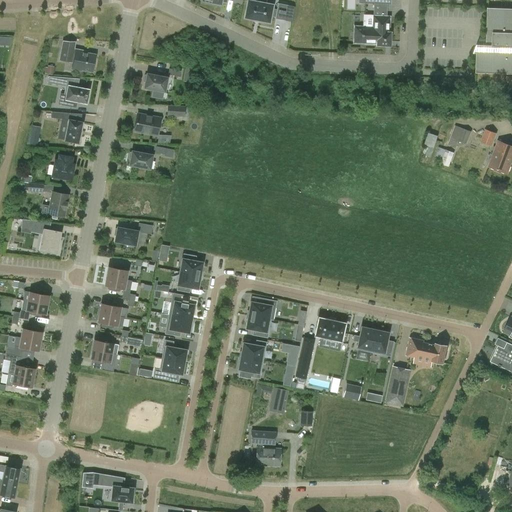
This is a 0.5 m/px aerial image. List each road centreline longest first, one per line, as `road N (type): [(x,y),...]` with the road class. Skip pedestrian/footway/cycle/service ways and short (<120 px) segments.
road 1 (residential): [(414,0),(411,70),(290,64),(146,0)]
road 2 (residential): [(78,278),(132,0)]
road 3 (residential): [(240,281),(481,334)]
road 4 (residential): [(177,475),(216,282),(240,281)]
road 5 (residential): [(240,281),(200,479)]
road 6 (residential): [(45,449),(78,278)]
road 7 (residential): [(411,492),(481,334)]
